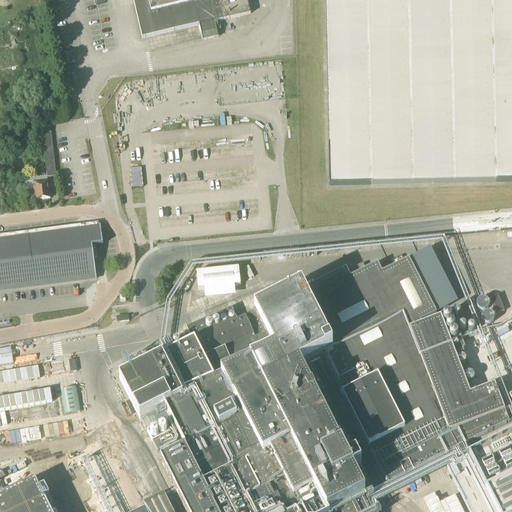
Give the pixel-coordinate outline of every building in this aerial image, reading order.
[(134,0),(133,0),(143,40),(200,26),(203,42),(219,38),(215,23),(251,15),(247,0),(134,0)] [(511,0),(325,0),(330,187),(511,182),(511,0)] [(49,124),(49,119),(40,120),(40,125),(47,179),(56,178),(54,153),(50,124),(49,124)] [(0,171),(1,173),(9,169),(3,159),(0,160),(0,171)] [(51,200),(48,181),(34,183),(34,182),(27,183),(24,183),(27,203),(51,200)] [(103,246),(100,226),(99,226),(99,228),(0,239),(0,292),(97,280),(92,248),(103,246)] [(162,357),(118,379),(139,422),(164,409),(170,421),(147,433),(152,443),(161,462),(186,511),(373,511),(365,496),(361,489),(367,486),(362,476),(356,479),(354,473),(362,469),(356,457),(348,462),(316,398),(325,394),(319,383),(315,385),(306,367),(323,358),(387,485),(509,424),(495,386),(470,395),(441,318),(422,325),(421,323),(436,315),(409,260),(382,274),(378,265),(351,279),(346,270),(303,292),(302,290),(294,294),(293,292),(245,317),(236,321),(231,310),(186,330),(192,342),(162,357)] [(239,269),(196,273),(198,291),(241,286),(239,269)] [(498,297),(489,300),(495,316),(504,313),(498,297)] [(65,346),(57,346),(58,359),(66,358),(65,346)] [(511,357),(511,358),(509,359),(507,360),(505,362),(504,364),(503,366),(502,369),(502,371),(502,374),(503,376),(504,378),(505,381),(507,382),(509,384),(511,385),(511,357)] [(511,511),(511,437),(447,470),(468,511),(511,511)] [(172,511),(164,494),(143,505),(144,506),(134,511),(172,511)]
